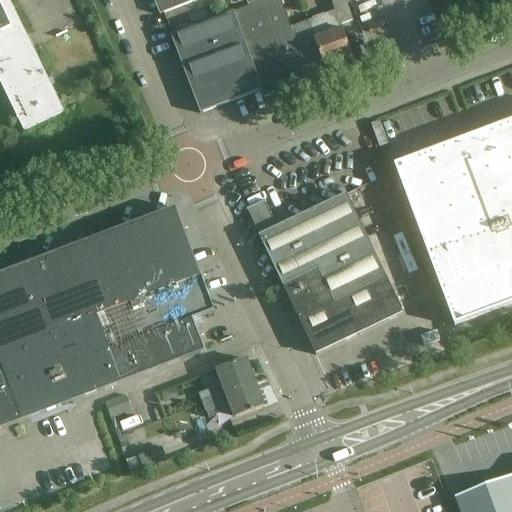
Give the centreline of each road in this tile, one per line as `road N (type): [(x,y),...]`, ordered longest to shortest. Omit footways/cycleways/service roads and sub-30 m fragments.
road 1 (residential): [(186,165),(511,44)]
road 2 (residential): [(323,450),(186,165)]
road 3 (residential): [(0,245),(186,165)]
road 4 (secondary): [(323,450),(511,378)]
road 5 (residential): [(186,165),(114,0)]
road 6 (secondary): [(182,511),(323,450)]
